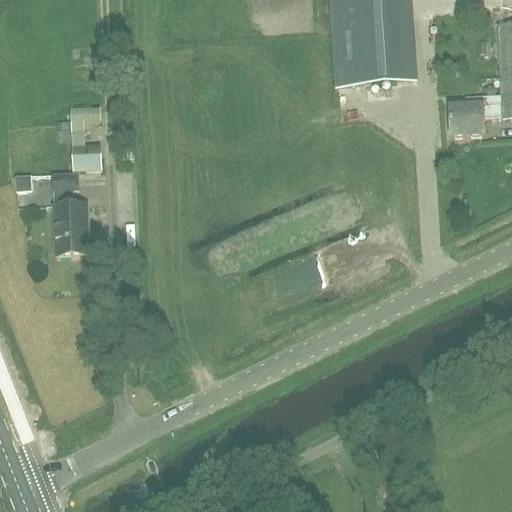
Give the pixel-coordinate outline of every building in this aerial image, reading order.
[(329,0),(335,92),(418,87),(411,0),(329,0)] [(503,123),(511,122),(511,27),(499,28),(502,100),(466,101),(466,108),(449,109),(451,141),(485,140),(484,122),(503,122),(503,123)] [(70,113),(71,134),(71,149),(84,148),(83,133),(83,126),(100,125),(100,111),(70,113)] [(73,151),(74,175),(102,174),(101,150),(73,151)] [(78,178),(74,178),(53,179),(55,210),(54,210),(56,261),(88,259),(86,209),(74,209),(73,194),(79,194),(78,178)]
